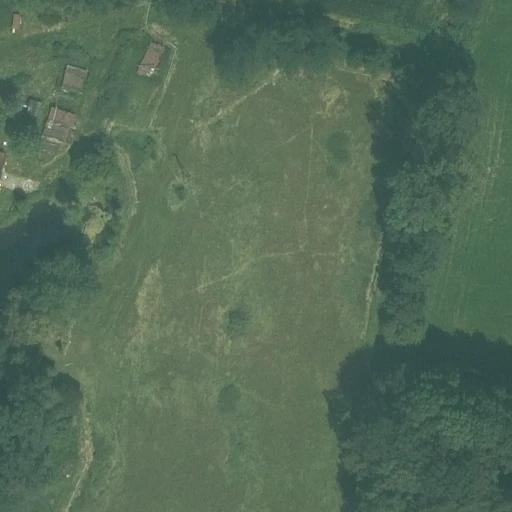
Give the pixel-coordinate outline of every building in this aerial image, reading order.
[(136,71),(145,75),(150,65),(157,69),(166,49),(151,41),(136,71)] [(192,69),(177,64),(162,114),(178,118),(192,69)] [(62,85),(79,90),(85,71),(68,65),(62,85)] [(158,90),(131,83),(126,101),(151,112),(158,90)] [(31,103),(33,95),(12,89),(10,98),(31,103)] [(47,92),(35,89),(33,95),(31,103),(43,106),(47,92)] [(85,101),(58,94),(54,108),(81,115),(85,101)]
